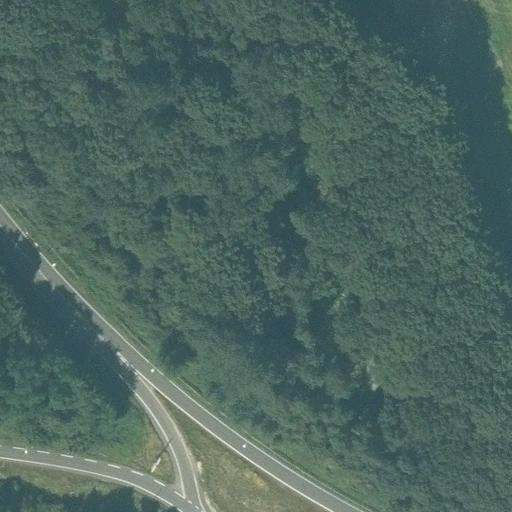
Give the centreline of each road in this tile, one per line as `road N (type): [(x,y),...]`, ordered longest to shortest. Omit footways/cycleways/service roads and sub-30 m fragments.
road 1 (motorway): [(348,511),(227,434),(89,326)]
road 2 (primary): [(193,509),(179,449),(156,407),(89,326)]
road 3 (primary): [(193,509),(105,470),(0,452)]
road 4 (primary): [(89,326),(0,224)]
